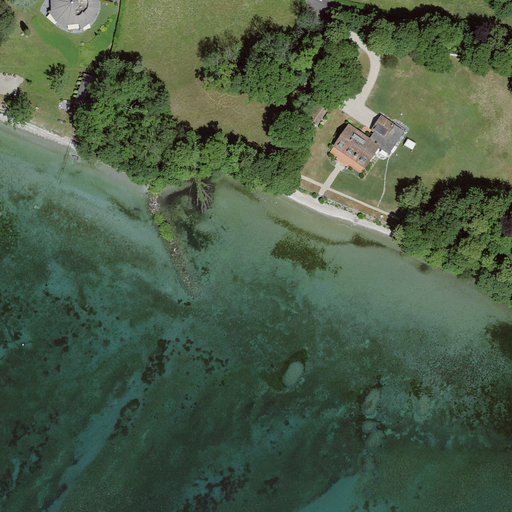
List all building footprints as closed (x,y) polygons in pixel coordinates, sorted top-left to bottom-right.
[(80,23),(81,29),(93,21),(99,8),(98,0),(50,0),(51,10),(49,11),(56,21),(57,21),(68,26),(68,24),(80,23)] [(79,104),(92,104),(93,75),(80,74),(79,104)] [(318,125),(328,110),(318,104),(308,119),(318,125)] [(370,138),(349,123),(329,152),(337,157),(336,159),(348,168),(350,166),(362,174),(380,147),(390,154),(407,130),(382,114),(371,129),(375,131),(370,138)] [(305,145),(312,134),(304,129),(297,140),(305,145)]
